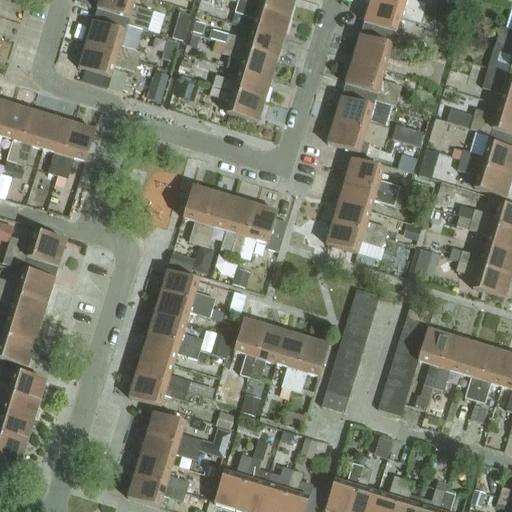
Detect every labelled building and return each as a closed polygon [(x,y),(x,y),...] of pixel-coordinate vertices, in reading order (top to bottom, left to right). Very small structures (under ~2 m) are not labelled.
[(132,6),(134,0),(98,0),(97,7),(129,17),(126,27),(146,33),(152,12),(132,6)] [(288,19),(293,0),(237,0),(237,3),(288,19)] [(429,17),(421,14),(372,0),(369,0),(357,40),(389,50),(392,40),(398,19),(426,27),(429,17)] [(410,0),(372,0),(421,14),(429,17),(432,7),(410,0)] [(440,1),(435,19),(456,25),(462,7),(440,1)] [(282,40),(288,19),(237,3),(234,13),(254,19),(250,30),(282,40)] [(120,48),(126,27),(129,17),(97,7),(84,48),(137,64),(140,54),(120,48)] [(179,15),(174,30),(189,35),(194,20),(179,15)] [(511,41),(511,30),(499,27),(496,37),(511,41)] [(276,60),(282,40),(250,30),(247,41),(227,35),(225,45),(276,60)] [(511,86),(511,41),(496,37),(493,47),(511,52),(511,56),(507,74),(504,84),(511,86)] [(191,38),(188,47),(197,50),(199,41),(191,38)] [(406,66),(412,46),(392,40),(389,50),(357,40),(351,60),(383,70),(386,60),(406,66)] [(167,42),(161,61),(173,65),(179,46),(167,42)] [(276,60),(225,45),(222,55),(242,61),(239,72),(270,81),(276,60)] [(134,74),(137,64),(84,48),(78,70),(110,80),(114,68),(134,74)] [(379,82),(383,70),(351,60),(345,81),(376,91),(373,101),(391,106),(393,107),(399,88),(379,82)] [(181,63),(178,75),(190,78),(193,66),(181,63)] [(511,86),(504,84),(507,74),(486,68),(481,88),(501,95),(497,105),(511,109),(511,86)] [(264,102),(270,81),(239,72),(235,83),(215,77),(212,87),(264,102)] [(157,73),(151,96),(163,99),(169,75),(157,73)] [(391,106),(373,101),(376,91),(345,81),(332,123),(384,139),(387,129),(385,128),(391,106)] [(178,83),(174,97),(193,103),(197,89),(178,83)] [(257,124),(264,102),(212,87),(209,96),(229,102),(226,114),(257,124)] [(0,138),(1,139),(11,107),(0,103),(0,138)] [(511,132),(511,109),(497,105),(494,116),(474,109),(468,129),(489,136),(492,126),(511,132)] [(16,165),(31,113),(11,107),(1,139),(12,142),(6,162),(16,165)] [(42,151),(52,119),(31,113),(16,165),(26,168),(32,148),(42,151)] [(58,177),(73,125),(52,119),(42,151),(53,154),(47,174),(58,177)] [(381,148),(384,139),(332,123),(326,145),(357,154),(361,142),(381,148)] [(85,164),(94,132),(73,125),(58,177),(68,180),(74,160),(85,164)] [(510,177),(511,171),(511,132),(492,126),(489,136),(482,157),(461,151),(458,161),(510,177)] [(395,197),(398,188),(378,182),(382,170),(350,160),(344,182),(395,197)] [(504,199),(510,177),(458,161),(455,171),(476,177),(473,189),(504,199)] [(421,166),(418,177),(430,181),(434,170),(421,166)] [(404,200),(395,197),(344,182),(338,203),(370,212),(373,202),(401,210),(404,200)] [(198,246),(213,193),(192,187),(182,219),(194,222),(188,243),(198,246)] [(224,232),(234,200),(213,193),(198,246),(208,249),(214,228),(224,232)] [(239,258),(255,206),(234,200),(224,232),(235,235),(229,255),(239,258)] [(367,223),(370,212),(338,203),(332,223),(384,239),(387,229),(367,223)] [(511,233),(511,209),(497,205),(494,218),(473,211),(470,221),(511,233)] [(275,219),(277,212),(255,206),(239,258),(249,261),(255,241),(266,244),(265,249),(278,252),(286,222),(275,219)] [(467,231),(470,221),(458,217),(455,227),(467,231)] [(511,255),(511,233),(470,221),(467,231),(488,237),(485,247),(511,255)] [(384,239),(332,223),(326,245),(357,255),(361,243),(396,253),(399,244),(384,239)] [(53,285),(66,242),(33,232),(30,243),(10,237),(4,258),(2,265),(22,271),(21,275),(53,285)] [(511,277),(511,273),(511,255),(485,247),(482,258),(461,251),(460,253),(458,262),(511,277)] [(439,256),(421,250),(412,280),(430,285),(439,256)] [(451,250),(448,261),(457,263),(458,262),(460,253),(451,250)] [(186,276),(190,263),(173,258),(169,270),(186,276)] [(504,299),(511,277),(458,262),(457,263),(455,272),(476,278),(472,290),(504,299)] [(195,294),(198,283),(167,273),(160,295),(213,310),(216,301),(195,294)] [(0,291),(47,305),(53,285),(21,275),(18,285),(0,279),(0,291)] [(41,326),(47,305),(0,291),(0,301),(12,305),(9,316),(41,326)] [(376,309),(379,298),(356,291),(353,302),(376,309)] [(210,320),(213,310),(160,295),(154,316),(186,325),(189,314),(210,320)] [(372,321),(376,309),(353,302),(349,314),(372,321)] [(410,308),(406,319),(429,326),(432,315),(410,308)] [(213,310),(210,320),(217,322),(220,313),(213,310)] [(372,321),(349,314),(346,325),(369,332),(372,321)] [(0,336),(35,347),(41,326),(9,316),(6,327),(0,325),(0,336)] [(183,336),(186,325),(154,316),(148,336),(201,352),(204,342),(183,336)] [(425,337),(427,331),(429,326),(406,319),(403,330),(425,337)] [(248,380),(264,327),(243,321),(233,353),(244,356),(238,376),(248,380)] [(369,332),(346,325),(342,336),(365,343),(369,332)] [(275,366),(285,333),(264,327),(248,380),(259,383),(265,362),(275,366)] [(422,349),(425,337),(403,330),(399,342),(422,349)] [(433,389),(449,338),(427,331),(425,337),(422,349),(418,360),(418,363),(429,367),(423,386),(433,389)] [(290,392),(305,340),(285,333),(275,366),(286,369),(280,389),(290,392)] [(0,360),(28,369),(35,347),(0,336),(0,346),(0,347),(0,360)] [(198,362),(201,352),(148,336),(142,357),(173,366),(177,356),(198,362)] [(365,343),(342,336),(339,347),(362,354),(365,343)] [(460,376),(469,344),(449,338),(433,389),(443,392),(449,372),(460,376)] [(317,378),(327,346),(305,340),(290,392),(299,395),(305,374),(317,378)] [(418,360),(422,349),(399,342),(396,353),(418,360)] [(474,402),(490,350),(469,344),(460,376),(471,379),(464,399),(474,402)] [(362,354),(339,347),(335,358),(358,366),(362,354)] [(501,388),(510,356),(490,350),(474,402),(484,405),(490,385),(501,388)] [(418,363),(418,360),(396,353),(392,365),(415,372),(418,363)] [(511,413),(511,356),(510,356),(501,388),(511,391),(511,392),(506,412),(511,413)] [(170,377),(173,366),(142,357),(136,377),(188,393),(191,383),(170,377)] [(358,366),(335,358),(332,370),(355,377),(358,366)] [(389,376),(411,383),(415,372),(392,365),(389,376)] [(355,377),(332,370),(328,381),(351,388),(355,377)] [(0,391),(40,404),(46,382),(15,373),(11,384),(0,380),(0,391)] [(389,376),(385,388),(408,395),(411,383),(389,376)] [(185,403),(188,393),(136,377),(129,399),(161,409),(164,397),(185,403)] [(348,399),(351,388),(328,381),(325,392),(348,399)] [(382,399),(404,406),(408,395),(385,388),(382,399)] [(34,424),(40,404),(0,391),(0,402),(5,404),(2,414),(34,424)] [(348,399),(325,392),(320,408),(343,415),(348,399)] [(382,399),(378,411),(401,418),(404,406),(382,399)] [(417,399),(413,410),(425,414),(429,402),(420,399),(419,399),(417,399)] [(473,408),(470,423),(482,426),(486,411),(473,408)] [(0,436),(27,445),(34,424),(2,414),(0,419),(0,436)] [(147,437),(198,452),(201,443),(182,437),(185,425),(153,415),(147,437)] [(0,459),(21,466),(27,445),(0,436),(0,459)] [(195,462),(198,452),(147,437),(141,457),(173,467),(176,456),(195,462)] [(201,443),(198,452),(224,460),(227,450),(201,442),(201,443)] [(236,511),(251,459),(242,456),(235,476),(224,472),(214,504),(236,511)] [(169,477),(173,467),(141,457),(135,478),(186,493),(189,483),(169,477)] [(239,511),(257,511),(266,485),(255,482),(261,462),(251,459),(236,511),(239,511)] [(349,511),(363,468),(353,465),(347,485),(335,481),(325,511),(349,511)] [(206,467),(203,477),(204,478),(213,480),(216,470),(206,467)] [(280,511),(292,471),(282,468),(276,489),(266,485),(257,511),(280,511)] [(372,511),(378,494),(367,491),(373,471),(363,468),(349,511),(372,511)] [(304,511),(312,487),(299,483),(302,474),(292,471),(280,511),(304,511)] [(394,511),(404,481),(394,477),(388,497),(378,494),(372,511),(394,511)] [(183,502),(186,493),(135,478),(128,500),(160,509),(163,497),(183,502)] [(204,478),(201,488),(214,491),(217,481),(213,480),(204,478)] [(394,511),(417,511),(420,502),(410,499),(414,484),(404,481),(394,511)] [(511,502),(511,491),(502,489),(499,499),(511,502)] [(435,490),(432,499),(430,505),(420,502),(417,511),(439,511),(445,493),(435,490)] [(475,492),(471,506),(482,509),(486,496),(475,492)] [(450,511),(455,496),(445,493),(439,511),(450,511)] [(511,511),(511,502),(499,499),(496,508),(508,511),(511,511)]
